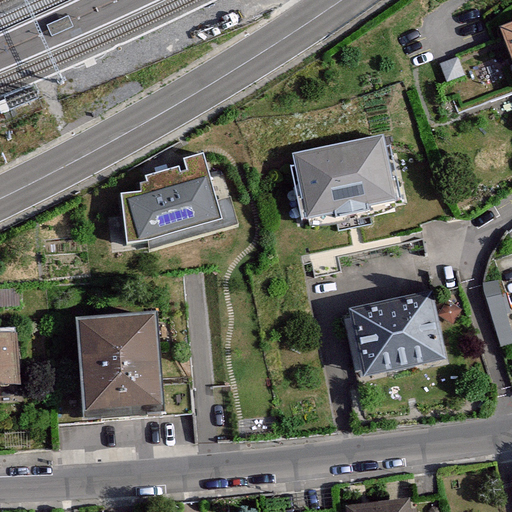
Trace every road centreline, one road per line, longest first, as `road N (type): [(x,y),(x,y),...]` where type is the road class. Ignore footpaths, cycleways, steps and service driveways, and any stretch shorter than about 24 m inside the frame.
road 1 (tertiary): [(0,485),(231,469),(511,434)]
road 2 (primary): [(0,199),(187,97),(341,0)]
road 3 (residential): [(511,216),(476,236),(470,261),(511,413)]
road 4 (unknown): [(231,469),(208,280)]
